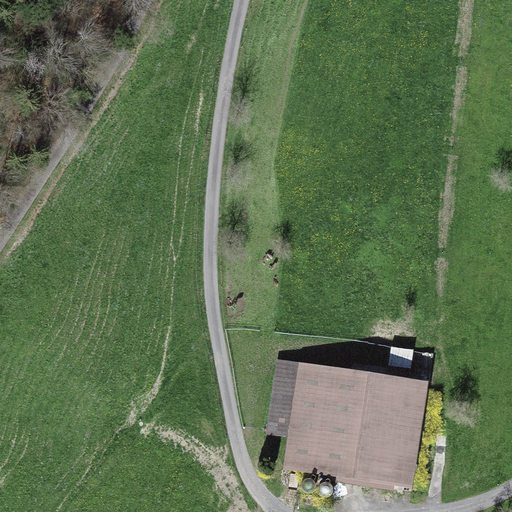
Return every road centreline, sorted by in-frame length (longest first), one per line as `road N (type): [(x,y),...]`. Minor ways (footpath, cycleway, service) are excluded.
road 1 (unclassified): [(281,511),(249,477),(240,451),(212,288),(217,140),(241,0)]
road 2 (unclassified): [(139,0),(0,242)]
